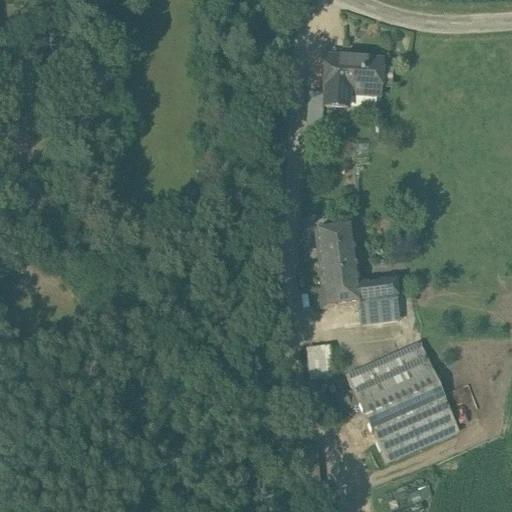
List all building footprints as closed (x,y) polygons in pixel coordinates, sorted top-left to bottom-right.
[(381,63),(326,59),(323,93),(325,93),(324,108),(347,110),(348,95),(378,97),(381,63)] [(349,229),(313,233),(319,291),(309,292),(311,310),(321,309),(358,305),(356,286),(349,229)] [(392,282),(356,286),(358,305),(394,301),(392,282)] [(418,347),(345,379),(356,405),(430,373),(418,347)] [(327,350),(305,352),(308,381),(330,378),(327,350)] [(430,373),(356,405),(382,466),(456,434),(430,373)]
